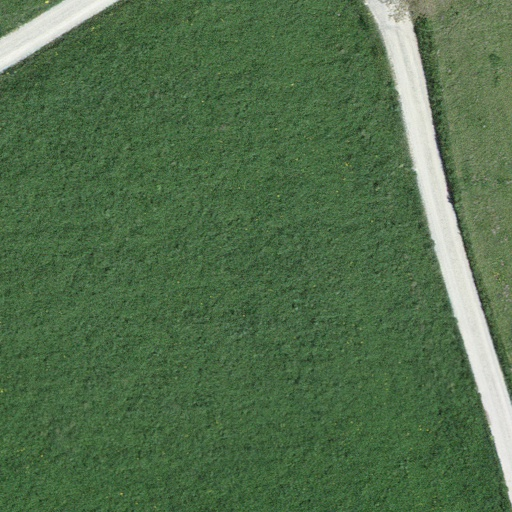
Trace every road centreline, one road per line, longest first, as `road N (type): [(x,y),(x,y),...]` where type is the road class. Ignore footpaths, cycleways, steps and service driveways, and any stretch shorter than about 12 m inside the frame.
road 1 (track): [(378,0),(511,507)]
road 2 (track): [(0,64),(116,0)]
